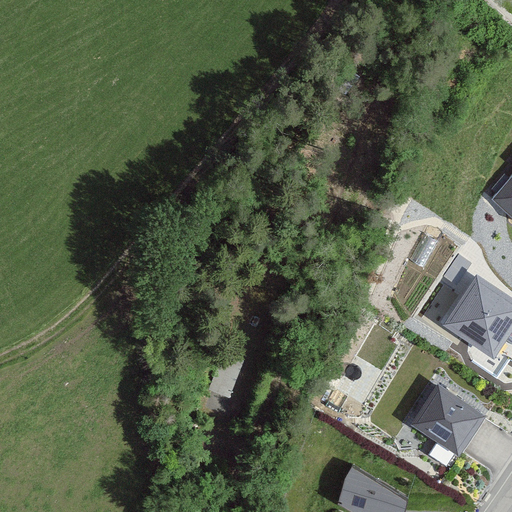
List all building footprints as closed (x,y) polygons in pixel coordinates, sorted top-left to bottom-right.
[(511,180),(496,202),(511,213),(511,180)] [(511,331),(511,299),(476,276),(443,324),(494,358),(511,331)] [(247,356),(224,349),(211,391),(234,398),(247,356)] [(482,408),(437,381),(411,423),(455,450),(482,408)] [(408,511),(412,502),(350,465),(340,500),(357,511),(408,511)]
